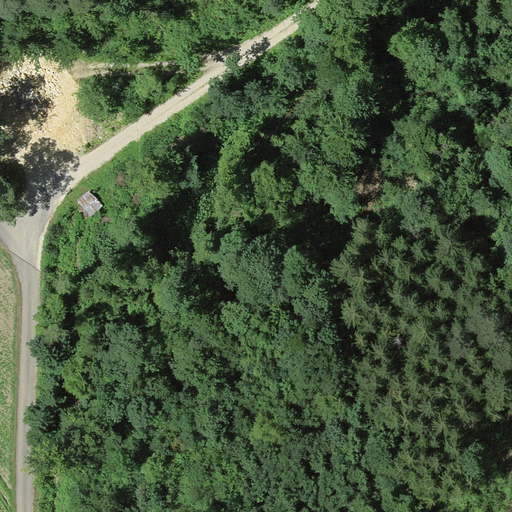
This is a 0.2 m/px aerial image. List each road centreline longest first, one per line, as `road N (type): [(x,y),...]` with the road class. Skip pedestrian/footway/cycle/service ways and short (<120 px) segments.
road 1 (track): [(1,225),(332,0)]
road 2 (unclassified): [(23,511),(32,278),(0,224)]
road 3 (track): [(271,44),(210,68),(107,75),(26,67)]
